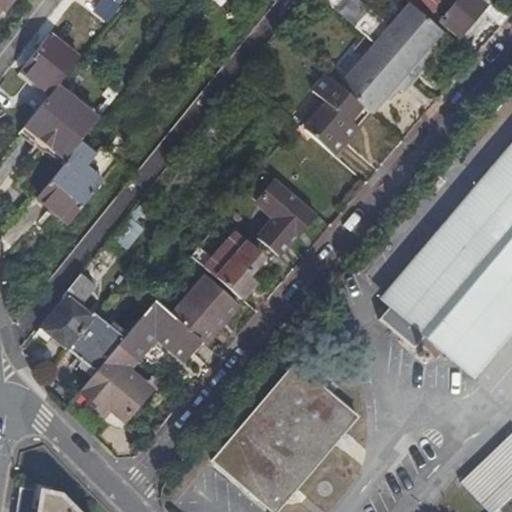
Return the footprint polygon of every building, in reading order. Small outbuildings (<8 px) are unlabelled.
[(0,0),(0,9),(4,13),(13,0),(0,0)] [(100,0),(92,12),(105,22),(120,1),(118,0),(100,0)] [(499,27),(508,17),(488,0),(458,0),(440,22),(458,37),(480,11),(499,27)] [(377,25),(366,39),(397,67),(415,81),(427,67),(424,65),(419,60),(430,47),(443,32),(410,3),(386,32),(377,25)] [(20,72),(49,95),(56,87),(60,81),(79,58),(50,35),(20,72)] [(368,113),(372,117),(386,100),(397,87),(402,92),(404,94),(415,81),(397,67),(366,39),(355,52),(363,59),(339,87),(345,93),(361,107),(368,113)] [(419,60),(424,65),(435,51),(430,47),(419,60)] [(312,91),(321,99),(334,83),(325,75),(312,91)] [(96,120),(101,114),(60,81),(56,87),(96,120)] [(318,143),(332,155),(356,127),(349,120),(361,107),(345,93),(339,87),(334,83),(321,99),(327,104),(304,131),(318,143)] [(49,95),(24,127),(65,159),(79,141),(96,120),(56,87),(49,95)] [(391,105),(402,92),(397,87),(386,100),(391,105)] [(298,126),(304,131),(327,104),(321,99),(298,126)] [(349,120),(356,127),(368,113),(361,107),(349,120)] [(24,127),(20,132),(61,165),(65,159),(24,127)] [(61,165),(35,196),(68,224),(118,161),(102,148),(97,155),(79,141),(65,159),(61,165)] [(511,141),(383,294),(392,301),(400,291),(511,161),(511,141)] [(466,272),(511,219),(511,161),(400,291),(392,301),(419,325),(466,272)] [(277,258),(314,214),(263,170),(245,191),(275,217),(256,239),(277,258)] [(129,217),(113,236),(127,248),(143,229),(129,217)] [(419,325),(449,349),(511,275),(511,219),(466,272),(419,325)] [(203,269),(240,301),(270,265),(233,234),(203,269)] [(511,277),(511,275),(449,349),(511,277)] [(81,276),(39,327),(66,350),(94,316),(94,315),(81,303),(94,288),(81,276)] [(200,342),(202,344),(237,304),(205,277),(171,316),(200,342)] [(511,329),(511,277),(449,349),(443,355),(470,378),(511,329)] [(387,307),(392,301),(383,294),(378,300),(387,307)] [(129,358),(135,363),(156,338),(182,361),(200,342),(171,316),(154,301),(122,340),(116,347),(129,358)] [(414,331),(419,325),(392,301),(387,307),(388,308),(414,331)] [(378,320),(413,349),(422,338),(414,331),(388,308),(378,320)] [(94,316),(66,350),(94,373),(116,347),(122,340),(94,316)] [(443,355),(449,349),(419,325),(414,331),(422,338),(443,355)] [(94,373),(79,392),(90,401),(88,404),(101,415),(107,408),(123,422),(135,407),(126,399),(139,384),(121,368),(129,358),(116,347),(94,373)] [(210,461),(235,483),(263,450),(318,386),(293,365),(210,461)] [(126,399),(135,407),(148,391),(139,384),(126,399)] [(263,450),(235,483),(261,505),(345,409),(318,386),(263,450)] [(345,409),(261,505),(269,511),(275,511),(355,418),(345,409)] [(433,427),(403,464),(414,474),(444,436),(433,427)] [(487,511),(494,511),(495,511),(511,495),(511,432),(460,483),(487,511)] [(75,511),(58,494),(20,487),(15,511),(75,511)] [(495,511),(511,511),(511,495),(495,511)]
